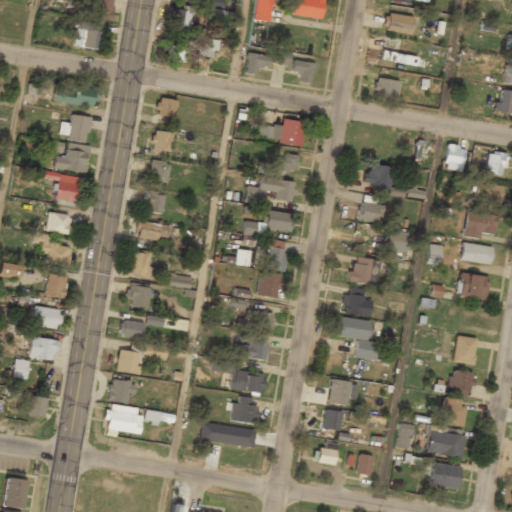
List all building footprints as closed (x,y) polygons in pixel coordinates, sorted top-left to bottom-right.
[(111,0),(87,0),(85,17),(109,20),(111,0)] [(268,21),(269,0),(253,0),(251,20),(268,21)] [(320,0),(291,0),(289,14),(318,19),(320,0)] [(233,12),(206,7),(203,20),(230,26),(233,12)] [(186,31),(189,11),(172,9),(169,28),(186,31)] [(408,35),(411,17),(384,12),(381,30),(408,35)] [(96,22),(71,21),(70,47),(95,48),(96,22)] [(194,57),(214,58),(214,39),(194,38),(194,57)] [(184,61),(184,47),(167,46),(166,60),(184,61)] [(379,59),(413,65),(415,57),(380,50),(379,59)] [(244,52),(243,74),(255,74),(255,64),(287,66),(288,54),(244,52)] [(297,73),(296,82),(308,83),(310,62),(290,61),(289,72),(297,73)] [(511,84),(511,65),(502,65),(500,83),(511,84)] [(397,80),(373,78),(372,96),(395,98),(397,80)] [(50,101),(92,108),(95,90),(72,86),(71,90),(52,87),(50,101)] [(497,102),(492,102),(491,112),(511,113),(511,90),(498,90),(497,102)] [(174,100),(155,98),(154,116),(173,117),(174,100)] [(58,121),(56,134),(65,135),(64,140),(84,143),(88,117),(69,114),(67,123),(58,121)] [(299,145),(303,122),(280,119),(279,127),(257,123),(255,137),(299,145)] [(148,148),(166,152),(170,133),(151,130),(148,148)] [(412,159),(421,160),(423,141),(414,140),(412,159)] [(47,151),(59,153),(61,142),(48,141),(47,151)] [(83,172),(86,145),(64,143),(63,157),(52,155),(50,169),(83,172)] [(463,148),(445,145),(441,168),(458,172),(463,148)] [(275,168),(293,172),(296,156),(279,152),(275,168)] [(501,175),(503,154),(484,152),(482,173),(501,175)] [(145,180),(164,183),(167,162),(149,160),(145,180)] [(293,182),(257,176),(255,187),(244,186),(241,202),(261,205),(263,191),(273,192),(271,200),(289,202),(293,182)] [(53,198),(71,201),(74,184),(55,181),(53,198)] [(474,202),(499,203),(499,184),(475,184),(474,202)] [(140,210),(158,214),(163,194),(144,190),(140,210)] [(379,205),(371,204),(372,200),(357,197),(354,220),(377,223),(379,205)] [(240,235),(261,237),(262,229),(287,231),(289,213),(263,210),(261,223),(241,221),(240,235)] [(459,236),(476,239),(478,232),(491,235),(494,216),(465,210),(459,236)] [(70,235),(71,225),(66,224),(67,215),(46,212),(43,231),(70,235)] [(155,240),(155,237),(166,238),(167,224),(136,221),(135,238),(155,240)] [(406,233),(386,229),(383,249),(403,253),(406,233)] [(46,234),(30,232),(29,243),(37,244),(36,252),(44,253),(43,263),(66,266),(68,246),(45,243),(46,234)] [(490,247),(460,241),(456,259),(486,265),(490,247)] [(436,265),(439,246),(426,244),(423,263),(436,265)] [(281,271),(284,249),(267,247),(264,269),(281,271)] [(232,260),(226,259),(226,264),(246,266),(247,251),(234,249),(232,260)] [(148,253),(128,251),(125,274),(149,277),(150,268),(146,267),(148,253)] [(373,285),(376,260),(351,256),(347,281),(373,285)] [(0,276),(17,279),(18,265),(0,263),(0,276)] [(159,284),(187,289),(189,277),(161,272),(159,284)] [(273,298),(277,275),(257,272),(253,295),(273,298)] [(60,299),(65,277),(46,273),(41,294),(60,299)] [(482,298),(485,277),(456,273),(453,294),(482,298)] [(124,297),(129,298),(128,307),(145,309),(148,286),(126,283),(124,297)] [(439,286),(428,285),(427,296),(438,297),(439,286)] [(368,300),(360,299),(361,288),(347,287),(346,295),(341,294),(340,314),(367,316),(368,300)] [(28,325),(55,329),(58,310),(32,305),(28,325)] [(262,360),(265,343),(254,341),(255,333),(267,335),(270,313),(244,309),(243,319),(239,318),(237,333),(235,332),(234,340),(245,341),(244,345),(232,343),(230,356),(262,360)] [(159,326),(160,317),(144,316),(143,325),(159,326)] [(366,320),(337,317),(335,337),(353,339),(351,357),(373,360),(375,342),(364,341),(366,320)] [(118,320),(115,336),(138,339),(141,323),(118,320)] [(469,365),(474,338),(453,335),(449,362),(469,365)] [(57,341),(29,336),(25,356),(50,361),(51,352),(55,353),(57,341)] [(164,346),(141,343),(139,356),(162,360),(164,346)] [(113,370),(134,374),(138,353),(117,349),(113,370)] [(10,378),(24,379),(26,360),(12,359),(10,378)] [(262,372),(219,367),(218,372),(228,373),(226,389),(259,393),(262,372)] [(446,395),(467,396),(469,372),(448,370),(446,395)] [(130,403),(131,381),(107,380),(106,401),(130,403)] [(344,398),(353,399),(354,383),(327,380),(325,403),(343,405),(344,398)] [(25,415),(43,416),(44,398),(26,396),(25,415)] [(248,405),(249,398),(236,396),(235,403),(230,403),(228,421),(253,424),(256,406),(248,405)] [(438,424),(461,426),(462,407),(457,407),(458,399),(441,397),(438,424)] [(137,433),(139,422),(156,424),(157,411),(138,409),(138,408),(105,404),(103,420),(105,421),(104,430),(137,433)] [(338,411),(321,409),(319,428),(336,430),(338,411)] [(197,439),(250,448),(252,430),(199,422),(197,439)] [(393,447),(406,449),(409,424),(397,423),(393,447)] [(423,453),(458,458),(462,430),(427,425),(423,453)] [(332,465),(334,444),(323,442),(322,449),(313,448),(311,463),(332,465)] [(368,455),(355,454),(354,474),(367,475),(368,455)] [(425,484),(454,490),(458,467),(430,461),(425,484)] [(21,481),(1,479),(0,488),(0,507),(18,510),(21,481)]
